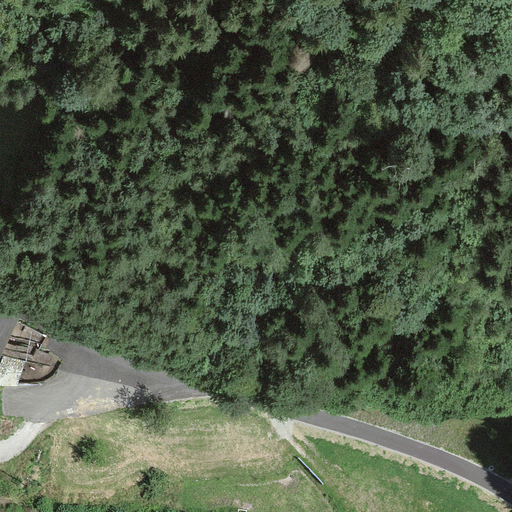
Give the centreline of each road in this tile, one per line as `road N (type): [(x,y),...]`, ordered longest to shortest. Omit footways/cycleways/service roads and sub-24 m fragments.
road 1 (unclassified): [(511,492),(105,351),(0,294)]
road 2 (track): [(511,404),(267,408)]
